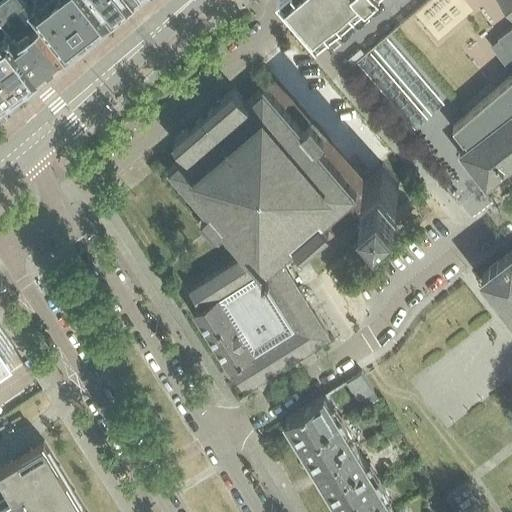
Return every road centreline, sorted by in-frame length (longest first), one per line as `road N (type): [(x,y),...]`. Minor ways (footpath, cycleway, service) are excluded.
road 1 (residential): [(213,439),(370,342),(511,220)]
road 2 (residential): [(213,439),(30,157)]
road 3 (residential): [(0,240),(171,511)]
road 4 (tertiary): [(101,81),(194,0)]
